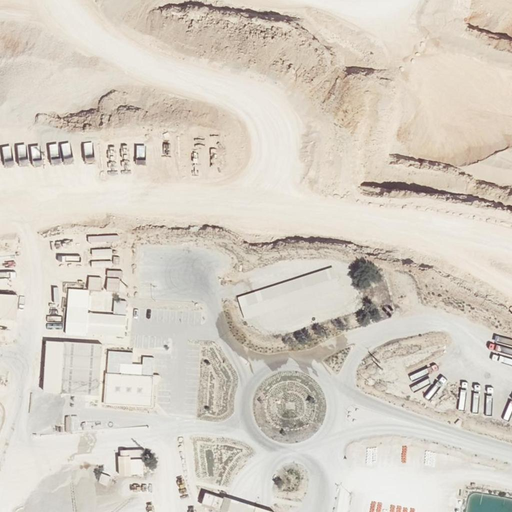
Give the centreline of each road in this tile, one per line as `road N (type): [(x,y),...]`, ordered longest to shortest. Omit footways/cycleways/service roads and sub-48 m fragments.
road 1 (track): [(0,230),(107,208),(341,222),(453,242),(511,262)]
road 2 (track): [(259,217),(282,190),(291,158),(292,126),(282,109),(263,92),(100,30),(69,0)]
road 3 (unknown): [(323,485),(420,473),(511,479)]
